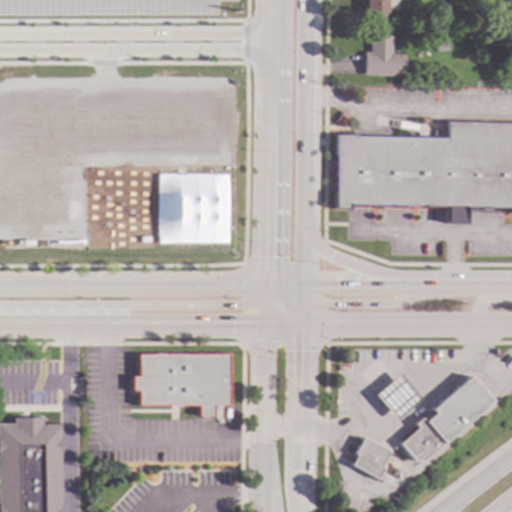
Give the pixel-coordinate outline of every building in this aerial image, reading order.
[(383,0),(383,18),(359,18),(359,0),(383,0)] [(389,52),(401,52),(401,75),(360,74),(361,51),(367,51),(367,35),(389,35),(389,52)] [(446,50),(434,51),(434,42),(446,41),(446,50)] [(511,211),(507,211),(507,207),(462,206),(462,224),(442,223),(442,204),(345,202),(345,208),(330,208),(332,134),(443,136),(444,121),(511,121),(511,211)] [(225,404),(210,405),(210,415),(195,415),(195,404),(135,404),(135,390),(128,390),(128,376),(134,376),(134,354),(225,353),(225,404)] [(416,398),(392,418),(371,394),(396,373),(416,398)] [(488,400),(418,460),(410,460),(395,443),(397,441),(394,437),(466,375),(488,400)] [(0,511),(0,421),(11,422),(11,416),(40,416),(40,422),(58,422),(57,511),(0,511)] [(385,451),(377,466),(379,467),(373,478),(347,464),(353,454),(350,452),(359,436),(385,451)]
